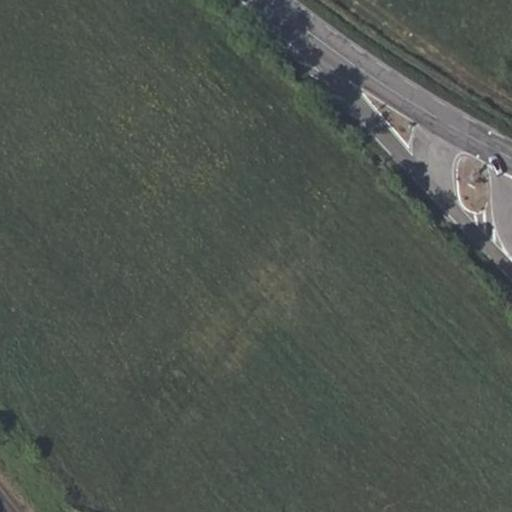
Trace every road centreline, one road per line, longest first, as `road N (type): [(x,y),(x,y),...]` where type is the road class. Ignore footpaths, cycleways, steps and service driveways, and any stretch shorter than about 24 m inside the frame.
road 1 (secondary): [(273,12),(428,184)]
road 2 (secondary): [(446,127),(273,12)]
